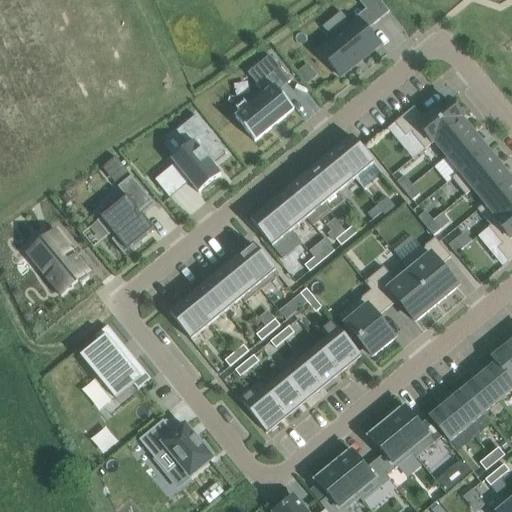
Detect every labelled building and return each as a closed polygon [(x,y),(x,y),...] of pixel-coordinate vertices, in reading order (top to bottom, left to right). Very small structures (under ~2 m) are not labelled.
[(357,20),(319,51),(340,77),(379,45),(367,30),(390,12),(379,0),(357,0),(366,10),(355,18),(357,20)] [(261,90),(245,104),(248,108),(236,118),(255,142),(294,110),(279,91),(291,82),(270,56),(248,74),(261,90)] [(309,63),(300,70),(309,81),(318,74),(309,63)] [(414,107),(395,123),(406,137),(411,133),(425,150),(434,143),(434,142),(461,119),(462,120),(464,118),(463,117),(449,100),(425,120),(414,107)] [(172,160),(199,193),(221,176),(212,165),(227,153),(195,115),(176,132),(188,147),(172,160)] [(461,119),(434,142),(434,143),(446,158),(474,135),(462,120),(461,119)] [(474,135),(446,158),(447,158),(459,173),(487,150),(475,135),(474,135)] [(337,150),(333,153),(355,180),(359,177),(374,164),(352,137),(337,150)] [(459,173),(451,179),(465,196),(473,190),(472,189),(500,166),(487,150),(459,173)] [(320,164),(317,166),(339,193),(342,191),(355,180),(333,153),(320,164)] [(302,178),(301,179),(323,206),(324,205),(339,193),(317,166),(302,178)] [(500,166),(472,189),(473,190),(485,204),(485,205),(511,182),(511,180),(501,167),(500,166)] [(405,192),(412,186),(404,176),(397,183),(405,192)] [(136,214),(151,202),(130,177),(117,188),(122,194),(96,215),(100,219),(96,223),(108,237),(112,234),(115,238),(111,241),(122,256),(129,250),(131,252),(141,244),(139,242),(153,231),(141,216),(139,218),(136,214)] [(301,179),(285,192),(307,219),(313,227),(330,213),(324,205),(323,206),(301,179)] [(485,204),(477,210),(490,226),(491,227),(511,209),(511,182),(485,205),(485,204)] [(412,186),(405,192),(412,201),(420,195),(412,186)] [(285,193),(270,205),(291,232),(307,219),(285,192),(285,193)] [(377,207),(382,213),(391,205),(386,199),(377,207)] [(267,207),(250,221),(272,248),(289,234),(291,232),(270,205),(267,207)] [(382,213),(377,207),(367,215),(373,221),(382,213)] [(490,226),(488,228),(500,242),(502,245),(497,249),(509,263),(511,260),(511,209),(491,227),(490,226)] [(426,227),(433,221),(426,212),(418,218),(426,227)] [(426,227),(434,237),(441,231),(433,221),(426,227)] [(345,233),(350,239),(360,231),(355,225),(345,233)] [(58,232),(27,254),(59,297),(89,275),(58,232)] [(341,247),(350,239),(345,233),(336,240),(341,247)] [(435,238),(403,265),(409,272),(437,305),(458,288),(441,267),(451,258),(435,238)] [(448,246),(456,255),(464,249),(456,240),(448,246)] [(236,260),(261,290),(278,277),(275,273),(253,246),(236,260)] [(323,251),(314,258),(319,265),(328,257),(323,251)] [(309,272),(319,265),(314,258),(304,266),(309,272)] [(236,260),(220,273),(242,299),(241,300),(245,304),(245,303),(261,290),(236,260)] [(384,267),(365,283),(371,291),(371,290),(387,310),(398,301),(415,322),(436,306),(437,305),(409,272),(396,283),(384,267)] [(219,273),(204,286),(226,312),(241,300),(242,299),(220,273),(219,273)] [(203,287),(188,299),(210,325),(225,314),(226,312),(204,286),(203,287)] [(308,304),(314,299),(306,289),(300,295),(308,304)] [(371,291),(339,317),(373,357),(395,339),(377,318),(387,310),(371,290),(371,291)] [(186,301),(169,315),(191,341),(208,327),(210,325),(188,299),(186,301)] [(314,299),(308,304),(316,313),(322,308),(314,299)] [(265,328),(271,334),(280,326),(275,320),(265,328)] [(328,340),(319,347),(341,374),(362,357),(333,322),(322,331),(328,340)] [(138,390),(150,380),(107,327),(95,337),(99,342),(80,357),(115,400),(134,385),(138,390)] [(289,327),(280,335),(285,341),(294,333),(289,327)] [(271,334),(265,328),(256,336),(261,342),(271,334)] [(285,341),(280,335),(270,343),(275,349),(285,341)] [(493,358),(511,381),(511,347),(510,345),(493,358)] [(243,346),(234,354),(239,360),(249,352),(243,346)] [(302,361),(301,362),(323,388),(324,388),(341,374),(319,347),(302,361)] [(239,360),(234,354),(225,362),(230,368),(239,360)] [(244,364),(249,370),(259,362),(254,356),(244,364)] [(496,364),(480,377),(500,401),(511,391),(511,381),(493,358),(492,359),(496,364)] [(284,376),(305,403),(306,402),(323,388),(301,362),(284,376)] [(249,370),(244,364),(235,371),(240,378),(249,370)] [(267,390),(266,391),(288,417),(305,403),(284,376),(267,390)] [(500,401),(480,377),(463,390),(483,415),(500,401)] [(251,389),(239,399),(267,434),(288,417),(266,391),(258,397),(251,389)] [(463,390),(446,404),(467,429),(483,415),(463,390)] [(449,443),(467,429),(446,404),(429,418),(444,437),(449,443)] [(414,455),(412,456),(415,460),(436,444),(421,425),(406,407),(387,423),(414,455)] [(429,418),(421,425),(436,444),(444,437),(429,418)] [(203,442),(200,445),(185,426),(174,434),(163,421),(139,441),(167,475),(179,465),(190,478),(212,460),(210,457),(213,454),(203,442)] [(387,423),(368,438),(382,456),(395,471),(412,456),(414,455),(387,423)] [(489,456),(495,464),(505,456),(498,448),(489,456)] [(353,451),(334,467),(360,499),(359,500),(362,504),(390,481),(387,477),(375,462),(367,468),(353,451)] [(382,456),(375,462),(387,477),(395,471),(382,456)] [(489,456),(480,463),(486,471),(495,464),(489,456)] [(499,479),(509,471),(504,465),(494,472),(499,479)] [(333,468),(315,482),(328,498),(319,505),(324,511),(325,510),(326,511),(346,511),(359,500),(360,499),(334,467),(333,468)] [(494,472),(485,480),(490,486),(499,479),(494,472)] [(470,487),(459,494),(470,511),(473,511),(483,507),(470,487)] [(281,508),(276,511),(326,511),(325,510),(324,511),(323,511),(304,511),(293,498),(285,505),(285,504),(281,508)] [(511,511),(511,501),(498,511),(511,511)]
